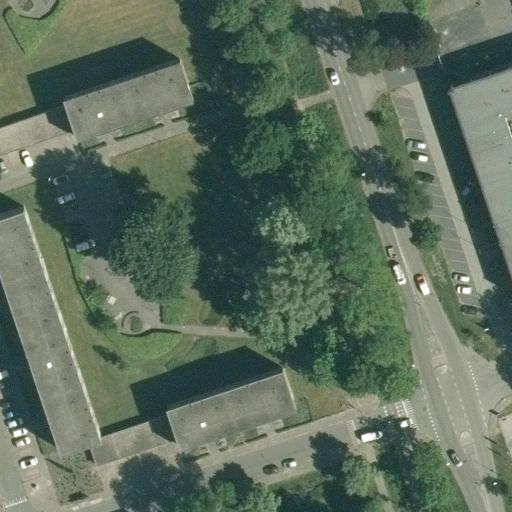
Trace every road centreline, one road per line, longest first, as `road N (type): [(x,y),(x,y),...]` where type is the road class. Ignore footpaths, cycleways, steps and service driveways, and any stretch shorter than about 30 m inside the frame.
road 1 (secondary): [(449,401),(315,0)]
road 2 (residential): [(449,401),(121,511)]
road 3 (residential): [(105,238),(79,160),(0,187)]
